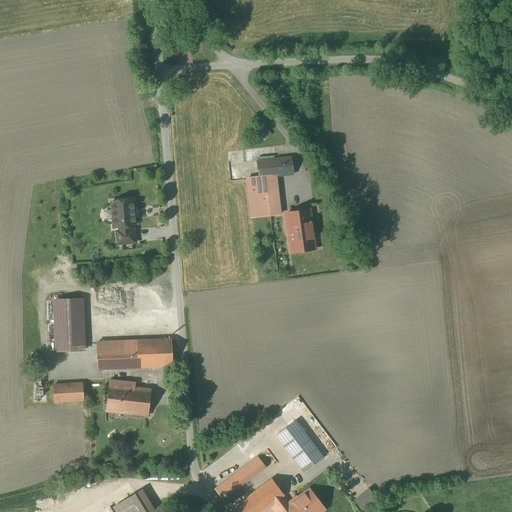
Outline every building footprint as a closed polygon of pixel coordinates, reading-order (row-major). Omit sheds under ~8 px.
[(269,136),(260,125),(252,132),(261,143),(269,136)] [(256,178),(242,179),(246,220),(268,217),(276,217),(272,179),(292,176),(290,160),(254,164),(256,178)] [(133,199),(106,201),(108,232),(114,232),(132,230),(135,230),(133,199)] [(306,211),(283,214),(288,254),(311,251),(306,211)] [(132,230),(114,232),(116,247),(133,246),(132,230)] [(78,352),(76,301),(47,302),(48,353),(78,352)] [(166,340),(93,344),(95,372),(167,368),(166,340)] [(79,385),(50,385),(50,404),(79,403),(79,385)] [(105,386),(101,414),(145,417),(149,390),(105,386)] [(293,423),(274,438),(301,472),(333,447),(320,430),(307,440),(293,423)] [(221,500),(263,468),(254,456),(213,488),(221,500)] [(268,480),(225,510),(226,511),(258,511),(269,505),(274,511),(285,504),(268,480)] [(306,491),(276,511),(320,511),(321,511),(306,491)]
